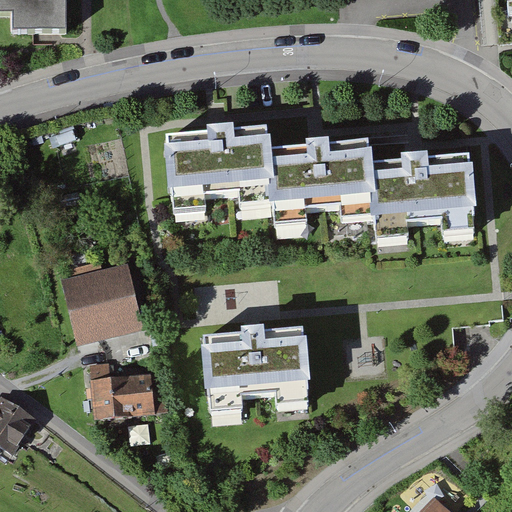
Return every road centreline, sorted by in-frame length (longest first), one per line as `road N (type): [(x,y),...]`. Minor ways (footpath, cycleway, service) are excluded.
road 1 (residential): [(511,121),(444,73),(335,54),(167,69),(0,111)]
road 2 (residential): [(321,511),(511,375)]
road 3 (residential): [(165,511),(0,387)]
